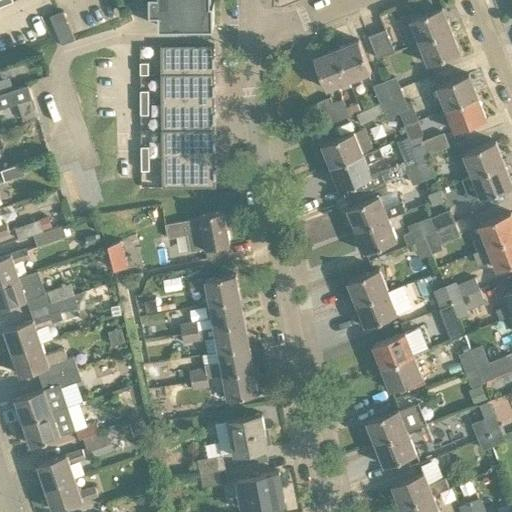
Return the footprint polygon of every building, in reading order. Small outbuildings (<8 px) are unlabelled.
[(149,0),(150,13),(159,12),(159,27),(214,26),(214,2),(211,2),(210,0),(149,0)] [(412,45),(420,42),(451,29),(442,7),(403,22),(412,45)] [(63,11),(50,16),(61,46),(75,41),(63,11)] [(377,58),(395,51),(385,29),(368,36),(377,58)] [(451,29),(420,42),(429,64),(460,52),(451,29)] [(359,40),(336,49),(349,80),(371,72),(359,40)] [(214,57),(214,45),(160,46),(161,74),(214,73),(214,67),(215,67),(214,57)] [(349,80),(336,49),(314,58),(326,89),(349,80)] [(214,73),(161,74),(161,102),(215,102),(214,95),(215,95),(215,85),(214,85),(214,73)] [(437,86),(446,109),(478,96),(469,74),(437,86)] [(373,86),(377,96),(391,91),(400,88),(396,77),(373,86)] [(0,93),(0,108),(17,103),(19,102),(32,98),(28,84),(1,94),(0,93)] [(400,88),(391,91),(399,113),(408,109),(400,88)] [(384,114),(386,118),(399,113),(391,91),(377,96),(380,104),(384,114)] [(478,96),(446,109),(455,131),(487,119),(478,96)] [(317,102),(326,125),(345,118),(349,116),(346,108),(343,99),(333,103),(330,97),(317,102)] [(161,102),(161,131),(215,130),(215,123),(215,113),(215,102),(161,102)] [(346,108),(349,116),(356,114),(361,112),(357,103),(346,108)] [(361,112),(356,114),(361,124),(384,114),(380,104),(361,112)] [(322,144),(331,166),(363,154),(373,150),(365,128),(354,132),(354,131),(322,144)] [(162,159),(215,159),(215,151),(215,141),(215,130),(161,131),(162,159)] [(420,143),(411,147),(418,164),(428,159),(426,155),(450,146),(443,132),(419,142),(420,143)] [(464,153),(473,175),(473,176),(504,163),(495,141),(464,153)] [(149,159),(149,147),(141,147),(141,159),(149,159)] [(380,147),(373,150),(331,166),(340,189),(344,198),(381,183),(376,172),(371,174),(367,164),(384,157),(380,147)] [(141,159),(141,171),(149,171),(149,159),(141,159)] [(216,179),(216,169),(215,169),(215,159),(162,159),(162,188),(215,187),(215,179),(216,179)] [(435,176),(428,159),(418,164),(425,180),(435,176)] [(0,170),(4,182),(25,175),(21,163),(0,170)] [(473,176),(473,175),(462,179),(471,201),(481,196),(482,198),(511,186),(511,182),(504,163),(473,176)] [(407,173),(413,186),(425,180),(418,164),(408,167),(410,172),(407,173)] [(63,198),(61,190),(55,191),(33,198),(37,208),(59,201),(58,199),(63,198)] [(348,207),(357,230),(388,217),(388,218),(405,211),(401,200),(384,207),(379,195),(348,207)] [(419,222),(425,236),(456,224),(451,210),(419,222)] [(205,248),(207,258),(229,254),(227,245),(230,244),(224,211),(199,215),(200,218),(185,221),(185,220),(164,224),(167,238),(187,234),(190,251),(205,248)] [(473,240),(477,251),(477,252),(511,237),(511,214),(511,212),(479,225),(483,236),(473,240)] [(38,219),(42,231),(53,228),(49,216),(38,219)] [(388,217),(357,230),(366,252),(397,240),(388,218),(388,217)] [(14,228),(18,240),(33,234),(42,231),(38,219),(14,228)] [(0,235),(10,233),(6,222),(0,224),(0,235)] [(404,236),(408,247),(415,244),(426,239),(425,236),(419,222),(408,227),(410,233),(404,236)] [(37,246),(66,236),(62,224),(53,228),(42,231),(33,234),(37,246)] [(456,224),(425,236),(426,239),(432,253),(443,249),(441,245),(461,237),(456,224)] [(101,243),(99,234),(85,235),(86,245),(101,243)] [(511,237),(477,252),(477,251),(473,253),(478,266),(493,260),(497,270),(511,263),(511,237)] [(121,239),(108,246),(113,269),(127,266),(121,239)] [(415,244),(421,258),(432,253),(426,239),(415,244)] [(0,256),(0,282),(27,274),(22,259),(30,257),(27,248),(0,256)] [(348,281),(357,304),(388,291),(379,269),(348,281)] [(0,309),(27,300),(43,295),(35,271),(27,274),(0,282),(0,309)] [(195,291),(207,289),(210,303),(240,297),(236,274),(190,282),(192,292),(195,291)] [(456,281),(445,285),(450,300),(479,290),(474,277),(457,284),(456,281)] [(433,290),(440,308),(452,303),(450,300),(445,285),(433,290)] [(499,320),(511,315),(511,288),(505,292),(510,303),(495,309),(499,320)] [(454,310),(457,318),(469,314),(467,309),(484,303),(479,290),(450,300),(452,303),(454,310)] [(388,291),(357,304),(366,326),(397,313),(392,301),(388,291)] [(61,312),(79,307),(75,295),(57,300),(60,310),(61,312)] [(180,325),(181,334),(214,327),(245,321),(240,297),(210,303),(212,317),(179,323),(180,325)] [(157,311),(155,299),(144,301),(146,313),(157,311)] [(457,318),(454,310),(441,315),(450,339),(463,334),(460,326),(457,318)] [(5,329),(12,351),(43,342),(38,327),(52,322),(49,313),(5,329)] [(216,336),(219,351),(249,345),(245,321),(214,327),(181,334),(183,343),(200,340),(200,339),(216,336)] [(373,345),(382,367),(414,354),(428,349),(419,326),(405,332),(373,345)] [(157,338),(145,340),(146,348),(159,346),(157,338)] [(37,370),(40,379),(76,366),(73,356),(65,359),(63,353),(48,358),(43,342),(12,351),(20,375),(37,370)] [(476,366),(506,355),(500,342),(483,348),(481,345),(470,349),(476,366)] [(208,378),(223,375),(254,369),(249,345),(219,351),(203,354),(206,368),(208,378)] [(470,349),(458,354),(465,371),(476,366),(470,349)] [(414,354),(382,367),(391,390),(423,377),(422,375),(414,354)] [(506,355),(476,366),(482,382),(494,378),(494,377),(511,370),(511,369),(511,358),(510,354),(506,355)] [(15,398),(23,422),(52,412),(47,398),(64,392),(62,387),(81,380),(76,366),(40,379),(44,389),(15,398)] [(476,366),(465,371),(471,387),(482,382),(476,366)] [(189,371),(190,381),(208,378),(206,368),(189,371)] [(254,369),(223,375),(228,399),(258,393),(254,369)] [(208,378),(190,381),(192,390),(209,387),(208,378)] [(487,400),(481,384),(468,389),(474,404),(487,400)] [(367,421),(376,443),(408,431),(427,423),(419,402),(399,409),(399,408),(367,421)] [(31,445),(76,430),(75,428),(73,421),(68,406),(52,412),(23,422),(31,445)] [(262,413),(226,420),(232,453),(269,446),(262,413)] [(494,414),(483,418),(489,435),(501,430),(494,414)] [(483,418),(471,423),(478,439),(489,435),(483,418)] [(143,434),(139,420),(129,423),(133,437),(143,434)] [(78,440),(83,438),(99,433),(96,423),(76,430),(75,430),(78,440)] [(83,438),(87,451),(106,445),(107,446),(111,444),(106,430),(99,433),(83,438)] [(505,441),(501,430),(489,435),(478,439),(482,450),(483,450),(492,446),(505,441)] [(408,431),(376,443),(385,466),(417,453),(408,431)] [(38,464),(46,487),(75,477),(70,463),(81,459),(85,458),(82,449),(38,464)] [(168,465),(165,449),(151,451),(154,467),(168,465)] [(197,460),(200,473),(225,468),(222,454),(207,457),(197,460)] [(225,468),(200,473),(203,487),(219,484),(228,482),(225,468)] [(237,479),(244,511),(285,503),(279,471),(237,479)] [(392,484),(401,507),(433,494),(449,487),(445,477),(429,483),(424,472),(392,484)] [(75,477),(46,487),(54,511),(99,495),(95,485),(79,490),(75,477)] [(401,507),(402,511),(439,511),(433,494),(401,507)] [(484,511),(479,497),(468,502),(472,511),(484,511)] [(472,511),(468,502),(457,506),(459,511),(472,511)]
